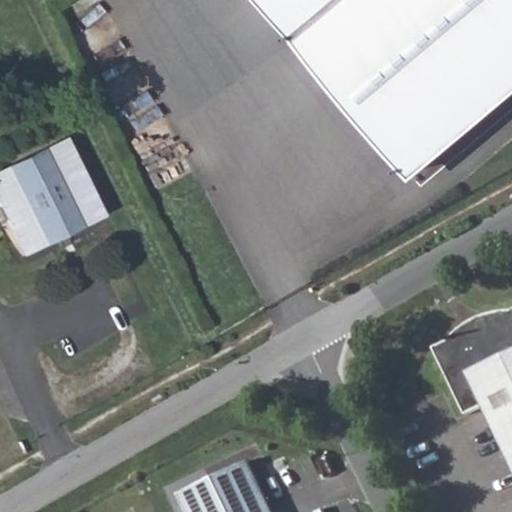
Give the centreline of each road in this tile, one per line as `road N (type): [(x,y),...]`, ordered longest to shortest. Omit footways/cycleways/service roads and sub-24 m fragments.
road 1 (unclassified): [(304,340),(5,511)]
road 2 (unclassified): [(511,225),(304,340)]
road 3 (unclassified): [(388,511),(304,340)]
